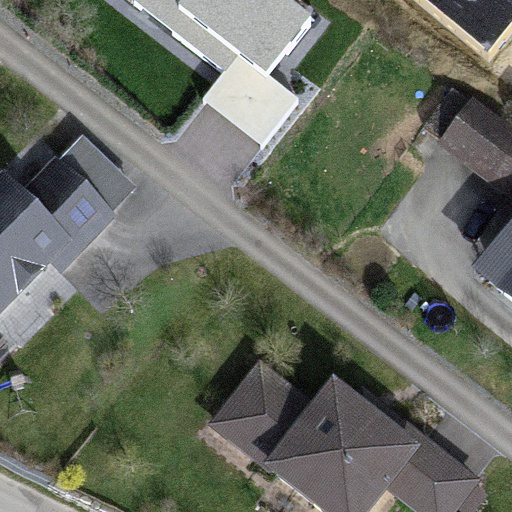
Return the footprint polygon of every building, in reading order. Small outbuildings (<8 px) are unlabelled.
[(305,16),(284,0),(183,0),(181,3),(264,68),(305,16)] [(511,9),(511,0),(435,0),(487,42),(511,9)] [(511,135),(471,104),(442,141),(511,195),(511,135)] [(11,159),(0,169),(0,329),(1,330),(65,263),(75,272),(130,214),(63,151),(35,181),(11,159)] [(511,249),(491,275),(511,293),(511,249)] [(336,412),(271,364),(225,427),(340,511),(398,511),(404,504),(414,511),(471,511),(495,480),(359,380),(336,412)]
